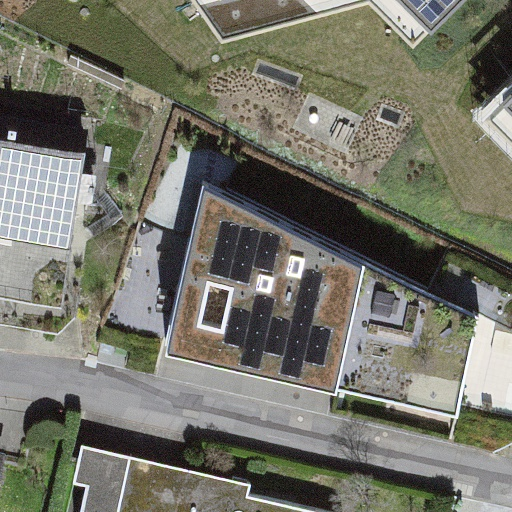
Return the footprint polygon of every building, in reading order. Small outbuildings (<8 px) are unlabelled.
[(279,0),(284,17),(353,0),(427,0),(433,6),(439,0),(279,0)] [(78,132),(0,119),(0,233),(61,243),(78,132)] [(479,318),(210,192),(167,357),(459,415),(479,318)] [(0,511),(7,511),(18,460),(0,456),(0,511)] [(314,511),(97,469),(88,511),(314,511)]
